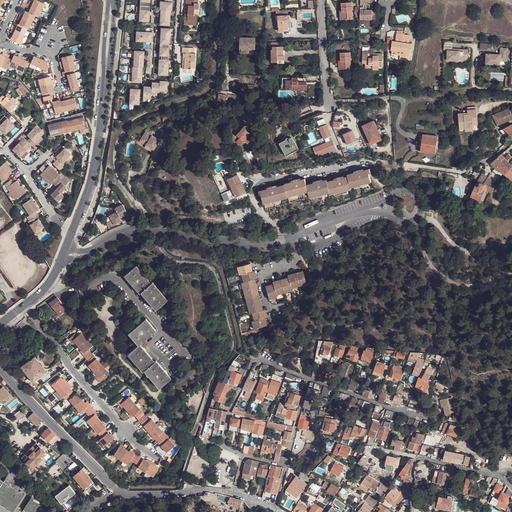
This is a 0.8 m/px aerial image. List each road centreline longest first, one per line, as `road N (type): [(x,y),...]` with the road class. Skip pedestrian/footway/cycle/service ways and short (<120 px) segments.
road 1 (residential): [(90,254),(132,228),(261,243),(353,213)]
road 2 (tertiary): [(105,76),(93,171),(67,246)]
road 3 (residential): [(119,493),(0,367)]
road 4 (residential): [(320,0),(329,101),(390,98)]
road 5 (track): [(511,272),(459,285),(426,258),(415,218)]
road 6 (residential): [(496,474),(416,458),(412,511)]
road 7 (track): [(256,360),(312,281),(297,255)]
road 8 (residential): [(308,379),(427,419)]
